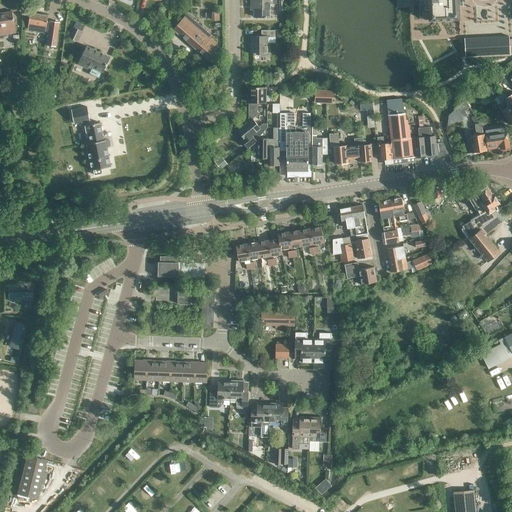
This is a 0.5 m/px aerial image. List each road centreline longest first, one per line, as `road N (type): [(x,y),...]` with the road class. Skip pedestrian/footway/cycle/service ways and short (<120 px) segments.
road 1 (unclassified): [(186,124),(155,50),(134,28),(73,0)]
road 2 (unclassified): [(186,124),(221,116),(234,101),(233,0)]
road 3 (secondary): [(365,185),(511,171)]
road 4 (secondary): [(132,221),(0,240)]
road 5 (residential): [(114,340),(136,243),(132,221)]
